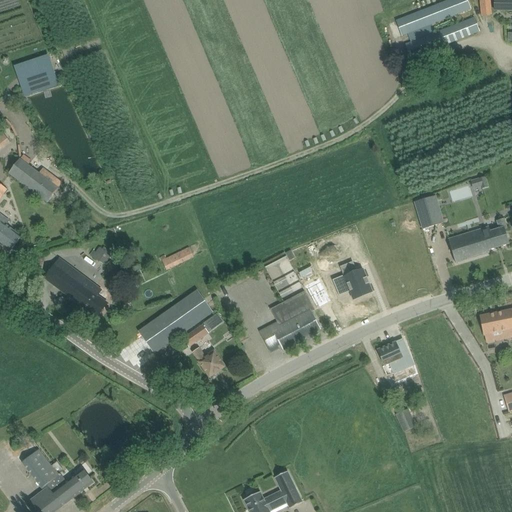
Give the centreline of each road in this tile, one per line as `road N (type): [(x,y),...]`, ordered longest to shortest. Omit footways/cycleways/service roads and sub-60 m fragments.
road 1 (tertiary): [(194,420),(369,328),(511,280)]
road 2 (unclassified): [(194,420),(184,404),(0,291)]
